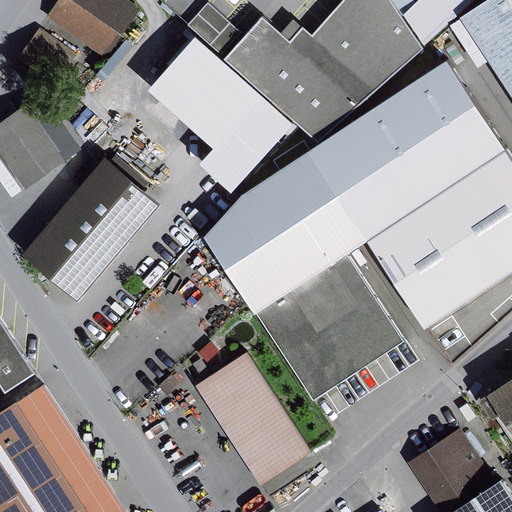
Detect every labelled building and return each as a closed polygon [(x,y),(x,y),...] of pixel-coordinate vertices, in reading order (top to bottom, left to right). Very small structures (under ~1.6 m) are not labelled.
[(123,0),(57,0),(46,17),(106,58),(140,11),(123,0)] [(264,15),(226,57),(320,140),(424,47),(393,0),(343,0),(314,33),(304,25),(291,39),(264,15)] [(418,0),(405,12),(426,45),(473,0),(418,0)] [(511,0),(486,0),(463,15),(464,16),(492,58),(511,88),(511,0)] [(209,2),(190,24),(222,53),(242,31),(209,2)] [(492,58),(464,16),(453,23),(480,66),(492,58)] [(41,27),(15,64),(52,91),(78,53),(41,27)] [(242,108),(180,51),(144,89),(207,146),(242,108)] [(308,150),(368,241),(424,325),(511,267),(511,154),(448,58),(308,150)] [(263,93),(203,160),(235,189),(296,122),(263,93)] [(69,157),(30,102),(0,123),(0,148),(27,186),(69,157)] [(308,150),(244,193),(208,234),(317,398),(406,339),(348,254),(368,241),(308,150)] [(0,155),(0,176),(13,196),(24,188),(0,155)] [(163,202),(108,155),(25,252),(80,299),(163,202)] [(0,377),(8,390),(36,372),(0,315),(0,377)] [(249,353),(201,384),(263,481),(312,451),(249,353)] [(511,379),(494,391),(511,417),(511,379)] [(129,511),(45,383),(0,412),(0,511),(129,511)] [(459,430),(409,462),(441,511),(452,511),(494,485),(459,430)] [(452,511),(511,511),(511,492),(503,479),(494,485),(452,511)]
